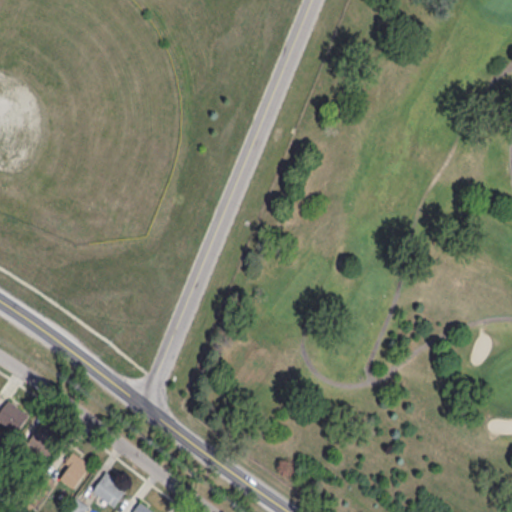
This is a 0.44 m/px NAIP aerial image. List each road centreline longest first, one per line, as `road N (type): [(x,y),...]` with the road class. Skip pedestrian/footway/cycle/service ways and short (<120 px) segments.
road 1 (residential): [(150,406),(316,0)]
road 2 (tertiary): [(0,298),(298,511)]
road 3 (residential): [(0,353),(219,511)]
